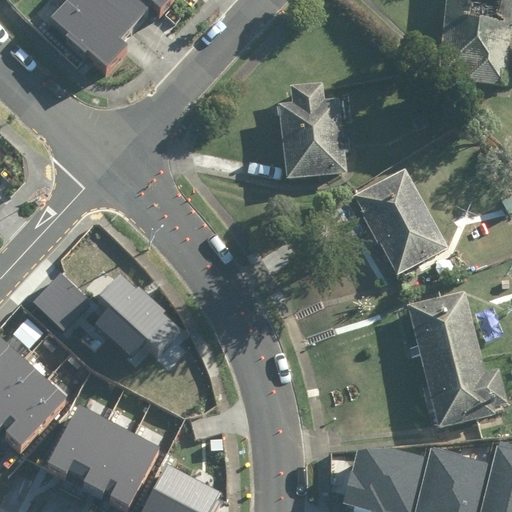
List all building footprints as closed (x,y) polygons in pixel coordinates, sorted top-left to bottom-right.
[(123,44),(136,29),(103,0),(65,0),(68,2),(52,20),(107,69),(127,47),(123,44)] [(158,13),(169,0),(103,0),(136,29),(154,9),(158,13)] [(503,95),(511,0),(442,0),(436,72),(447,73),(446,81),(459,82),(458,90),(503,95)] [(331,107),(330,99),(341,92),(373,75),(364,63),(324,86),(286,90),(288,111),(275,112),(282,188),(343,182),(341,157),(349,156),(348,143),(340,144),(336,106),(331,107)] [(444,253),(401,175),(349,204),(392,281),(444,253)] [(0,282),(23,268),(0,230),(0,282)] [(33,302),(63,331),(91,302),(61,273),(33,302)] [(96,323),(131,355),(146,339),(158,351),(179,328),(163,313),(165,310),(139,286),(135,290),(118,275),(98,297),(110,308),(96,323)] [(502,411),(494,375),(480,378),(462,298),(402,312),(431,438),(491,425),(488,414),(502,411)] [(0,384),(20,362),(0,343),(0,384)] [(0,430),(43,383),(20,362),(0,384),(0,430)] [(6,436),(22,452),(66,404),(43,383),(11,419),(17,424),(6,436)] [(107,424),(80,411),(49,475),(77,488),(107,424)] [(135,438),(107,424),(77,488),(104,501),(135,438)] [(133,511),(163,451),(135,438),(104,501),(126,511),(133,511)] [(511,511),(511,448),(498,445),(481,511),(511,511)] [(408,511),(422,458),(387,448),(356,454),(342,506),(364,511),(408,511)] [(473,511),(486,463),(433,449),(416,511),(473,511)] [(168,469),(144,511),(217,511),(224,500),(168,469)]
